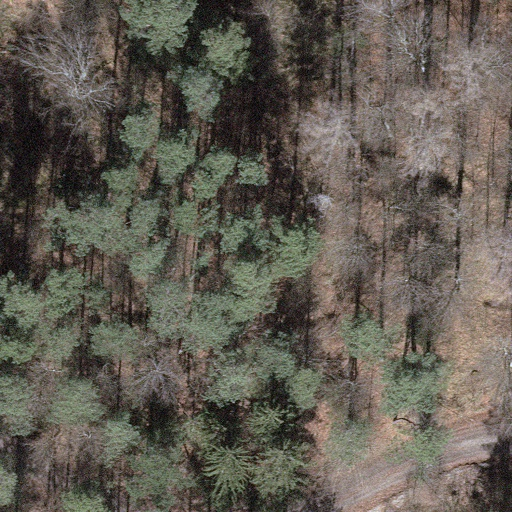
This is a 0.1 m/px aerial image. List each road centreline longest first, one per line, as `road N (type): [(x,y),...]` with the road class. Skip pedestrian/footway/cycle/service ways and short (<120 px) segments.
road 1 (track): [(511,430),(451,438),(341,511)]
road 2 (track): [(116,511),(0,447)]
